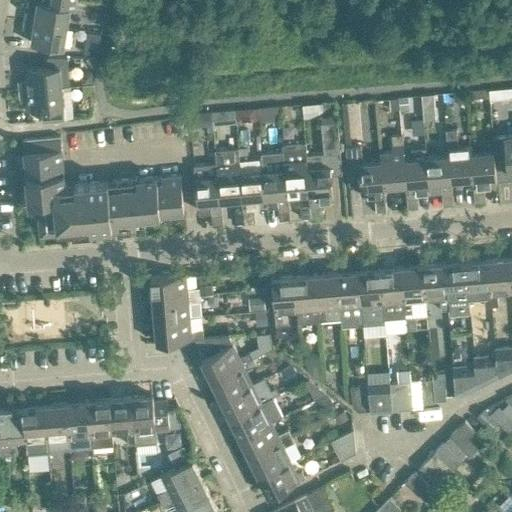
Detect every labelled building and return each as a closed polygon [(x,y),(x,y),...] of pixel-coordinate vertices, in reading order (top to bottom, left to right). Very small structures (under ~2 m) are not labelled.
[(74,6),(75,0),(51,0),(51,2),(40,0),(38,0),(36,11),(27,10),(25,19),(66,25),(69,6),(74,6)] [(63,46),(66,25),(25,19),(24,28),(33,29),(31,41),(63,46)] [(48,56),(49,65),(28,67),(29,78),(19,79),(20,88),(61,85),(70,84),(67,56),(48,56)] [(64,118),(61,85),(20,88),(21,97),(30,96),(31,108),(41,107),(42,120),(64,118)] [(511,96),(511,85),(499,87),(500,97),(511,96)] [(490,96),(489,88),(473,89),(474,97),(489,96),(490,96)] [(341,171),(340,151),(337,120),(321,121),(323,152),(307,154),(306,154),(309,190),(308,190),(309,202),(311,215),(321,214),(320,198),(333,196),(331,172),(341,171)] [(473,176),(471,150),(470,142),(457,143),(456,127),(445,128),(447,152),(448,152),(450,178),(451,178),(472,176),(473,176)] [(403,156),(404,156),(402,132),(392,133),(393,149),(380,150),(380,158),(381,158),(384,184),(405,182),(406,182),(403,156)] [(511,133),(492,135),(493,148),(496,179),(511,177),(511,133)] [(63,162),(61,134),(23,138),(25,165),(63,162)] [(306,154),(307,154),(306,140),(282,142),(282,149),(283,149),(287,192),(288,192),(308,190),(309,190),(306,154)] [(381,158),(380,158),(363,159),(361,143),(346,144),(350,183),(361,182),(362,194),(374,193),(376,209),(386,208),(384,184),(381,158)] [(240,171),(238,146),(215,148),(216,161),(216,165),(217,165),(218,173),(221,199),(221,198),(242,197),(240,171)] [(496,182),(496,179),(493,148),(471,150),(473,176),(472,176),(474,201),(485,200),(484,183),(496,182)] [(283,149),(282,149),(261,151),(263,169),(266,202),(277,201),(279,218),(290,217),(288,192),(287,192),(283,149)] [(448,152),(447,152),(426,154),(429,188),(441,186),(443,203),(453,202),(451,178),(450,178),(448,152)] [(426,154),(404,156),(403,156),(406,182),(405,182),(407,207),(418,206),(417,189),(429,188),(426,154)] [(218,173),(217,165),(216,165),(216,161),(194,163),(198,208),(211,207),(212,224),(223,223),(221,199),(218,173)] [(110,224),(105,179),(65,182),(63,162),(25,165),(29,199),(38,199),(41,230),(67,228),(67,221),(89,219),(90,226),(110,224)] [(263,169),(240,171),(242,197),(244,221),(255,220),(254,203),(266,202),(263,169)] [(180,172),(155,174),(159,212),(184,210),(180,172)] [(159,212),(155,174),(105,179),(110,224),(136,222),(136,214),(159,212)] [(311,215),(309,202),(300,203),(301,216),(311,215)] [(511,290),(509,255),(487,257),(492,304),(498,304),(497,292),(511,290)] [(492,304),(487,257),(466,259),(469,294),(483,293),(484,305),(492,304)] [(470,306),(469,294),(466,259),(444,261),(448,308),(470,306)] [(448,308),(444,261),(423,263),(426,298),(440,296),(441,309),(448,308)] [(426,298),(423,263),(401,265),(405,312),(412,311),(411,299),(426,298)] [(405,312),(401,265),(380,267),(384,317),(405,315),(405,312)] [(380,267),(358,268),(362,315),(363,323),(385,321),(384,317),(380,267)] [(362,315),(358,268),(337,270),(340,305),(341,317),(342,325),(363,323),(362,315)] [(340,305),(337,270),(315,272),(319,319),(341,317),(340,305)] [(199,286),(188,287),(186,272),(151,275),(153,297),(200,293),(199,286)] [(319,319),(315,272),(294,274),(297,309),(298,321),(312,320),(319,319)] [(297,309),(294,274),(271,276),(275,323),(283,322),(282,310),(297,309)] [(202,314),(200,293),(153,297),(155,318),(190,315),(202,314)] [(191,330),(190,315),(155,318),(157,340),(195,337),(203,336),(203,329),(191,330)] [(250,350),(239,355),(228,334),(203,336),(195,337),(204,356),(201,357),(211,377),(253,356),(250,350)] [(511,343),(495,345),(496,355),(498,374),(511,367),(511,343)] [(306,355),(307,368),(322,381),(320,354),(306,355)] [(498,374),(496,355),(474,357),(475,361),(477,384),(498,374)] [(256,362),(253,356),(211,377),(220,397),(252,381),(245,368),(256,362)] [(477,384),(475,361),(453,363),(456,395),(477,384)] [(446,398),(444,378),(444,369),(432,370),(432,377),(434,399),(446,398)] [(434,399),(432,377),(420,378),(422,403),(434,402),(434,399)] [(389,379),(368,381),(368,385),(368,388),(370,408),(370,411),(391,409),(390,389),(389,381),(389,379)] [(413,407),(411,387),(410,379),(389,381),(390,389),(391,409),(413,407)] [(230,416),(272,395),(269,388),(258,394),(252,381),(220,397),(230,416)] [(318,384),(310,388),(315,397),(327,391),(318,384)] [(370,408),(368,388),(368,385),(351,386),(353,405),(358,409),(370,408)] [(153,393),(131,395),(135,442),(136,442),(137,452),(157,451),(156,440),(157,440),(156,428),(169,427),(167,398),(153,399),(153,393)] [(135,442),(131,395),(109,397),(112,432),(126,430),(127,443),(135,442)] [(271,420),(282,414),(272,395),(230,416),(240,435),(271,420)] [(112,432),(109,397),(88,398),(92,446),(113,444),(112,432)] [(92,446),(88,398),(66,400),(70,448),(92,446)] [(70,448),(66,400),(45,402),(49,449),(70,448)] [(49,449),(45,402),(23,404),(26,439),(27,451),(49,449)] [(26,439),(23,404),(2,406),(6,453),(13,452),(12,440),(26,439)] [(499,421),(485,407),(478,415),(492,428),(499,421)] [(480,433),(465,418),(450,434),(470,454),(479,445),(474,440),(480,433)] [(249,455),(291,434),(288,427),(277,432),(271,420),(240,435),(249,455)] [(356,450),(354,426),(331,438),(340,458),(356,450)] [(295,440),(291,434),(249,455),(259,474),(290,458),(284,445),(295,440)] [(462,459),(443,440),(435,449),(453,467),(462,459)] [(182,445),(167,453),(172,464),(188,456),(182,445)] [(453,467),(435,449),(419,465),(437,483),(453,467)] [(157,492),(160,498),(202,478),(193,458),(161,473),(168,486),(157,492)] [(269,494),(311,473),(307,466),(297,471),(290,458),(259,474),(269,494)] [(437,492),(415,470),(405,480),(427,502),(437,492)] [(181,511),(212,497),(202,478),(160,498),(163,504),(174,499),(180,511),(181,511)] [(334,506),(324,485),(315,489),(321,499),(326,510),(334,506)] [(321,499),(315,489),(295,499),(301,511),(322,511),(326,510),(321,499)] [(219,511),(212,497),(181,511),(219,511)] [(301,511),(295,499),(267,511),(301,511)] [(511,511),(511,507),(508,511),(499,503),(494,508),(498,511),(511,511)]
